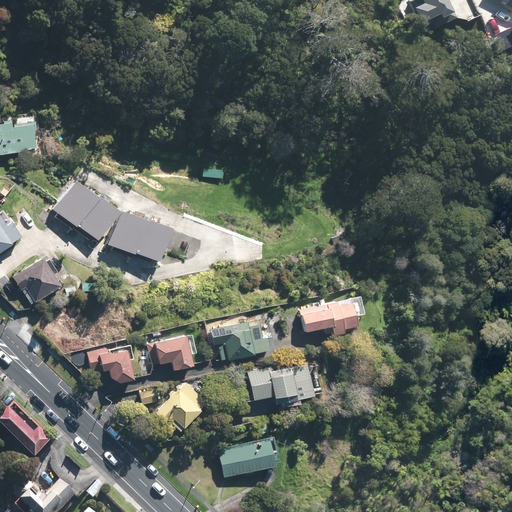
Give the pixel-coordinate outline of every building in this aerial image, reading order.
[(410,0),(410,1),(421,21),(431,16),(437,27),(447,22),(444,16),(454,11),(448,0),(410,0)] [(511,12),(511,0),(503,0),(500,6),(511,12)] [(0,152),(37,148),(34,127),(14,129),(13,121),(2,123),(3,131),(0,131),(0,152)] [(81,181),(57,211),(94,239),(117,210),(81,181)] [(172,230),(125,211),(111,246),(157,265),(172,230)] [(4,212),(0,214),(0,249),(20,236),(4,212)] [(61,285),(45,258),(16,275),(23,288),(28,285),(37,299),(61,285)] [(336,301),(298,311),(303,331),(327,325),(328,331),(358,323),(352,300),(337,304),(336,301)] [(247,321),(210,329),(213,341),(220,340),(223,358),(254,351),(247,321)] [(186,334),(150,343),(154,361),(173,357),(175,367),(193,363),(186,334)] [(134,376),(127,348),(89,358),(92,369),(110,365),(112,373),(121,379),(134,376)] [(270,367),(247,372),(252,398),(276,393),(277,399),(313,392),(307,362),(270,370),(270,367)] [(206,400),(186,382),(159,411),(179,430),(206,400)] [(157,388),(139,393),(141,402),(159,398),(157,388)] [(8,406),(0,413),(0,416),(33,450),(46,436),(37,427),(33,431),(8,406)] [(267,437),(219,449),(225,473),(273,462),(267,437)] [(55,511),(73,495),(59,481),(42,497),(33,488),(23,499),(35,511),(55,511)]
